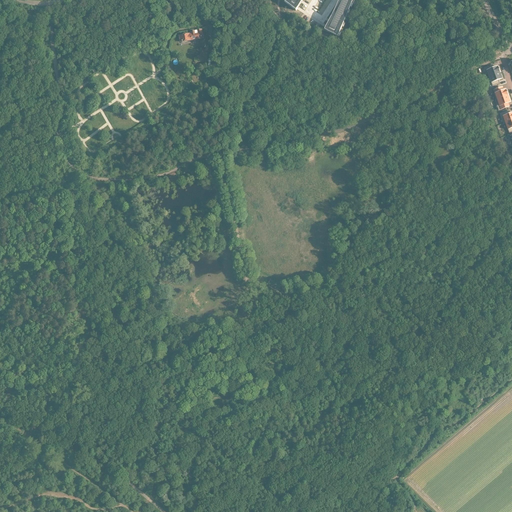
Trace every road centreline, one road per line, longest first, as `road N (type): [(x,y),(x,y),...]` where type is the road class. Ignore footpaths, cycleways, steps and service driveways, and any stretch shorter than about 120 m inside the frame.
road 1 (unknown): [(7,337),(88,422),(142,460),(154,482),(138,511)]
road 2 (residential): [(494,24),(433,31),(368,0)]
